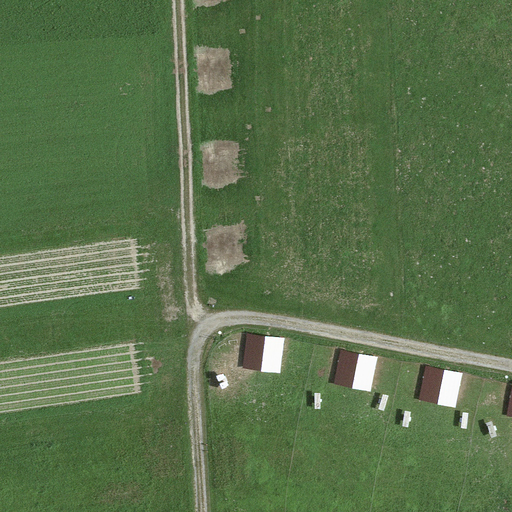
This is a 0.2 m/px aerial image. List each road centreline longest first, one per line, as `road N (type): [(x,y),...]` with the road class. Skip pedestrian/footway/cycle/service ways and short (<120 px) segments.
road 1 (track): [(204,511),(196,369),(205,339),(222,326),(247,323),(511,370)]
road 2 (track): [(205,339),(196,304),(179,0)]
